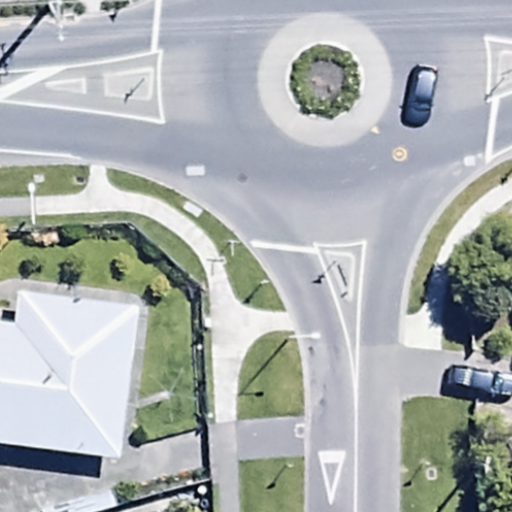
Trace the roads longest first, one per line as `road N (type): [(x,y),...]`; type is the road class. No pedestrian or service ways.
road 1 (residential): [(303,174),(318,511)]
road 2 (tertiary): [(0,108),(196,99)]
road 3 (tertiary): [(414,75),(403,109),(372,149),(351,163),(303,174)]
road 4 (tertiary): [(303,174),(237,154),(196,99)]
